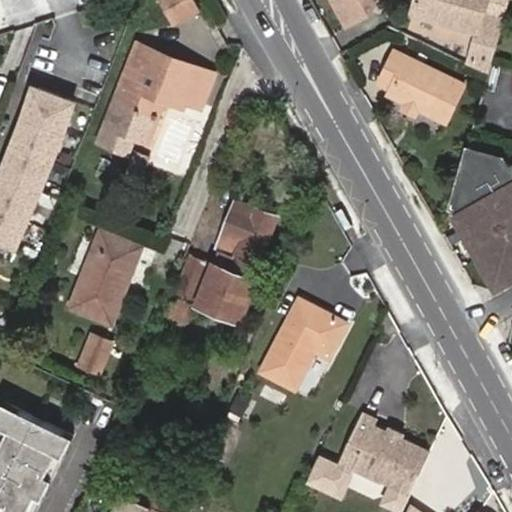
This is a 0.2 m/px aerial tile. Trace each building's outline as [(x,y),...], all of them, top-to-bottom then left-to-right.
[(158,0),(168,24),(198,12),(192,0),(158,0)] [(329,0),(343,26),(367,13),(371,0),(329,0)] [(485,0),(413,0),(410,12),(476,31),(480,18),(485,0)] [(501,24),(480,18),(476,31),(466,68),(469,69),(477,44),(494,49),(501,24)] [(477,44),(469,69),(485,78),(494,49),(477,44)] [(164,123),(156,120),(164,98),(173,102),(186,108),(189,102),(201,107),(213,78),(147,50),(138,69),(153,76),(146,91),(141,89),(139,95),(133,93),(111,147),(134,157),(142,137),(156,142),(164,123)] [(389,91),(404,60),(392,54),(377,85),(389,91)] [(460,89),(404,60),(389,91),(386,97),(404,106),(416,112),(444,126),(460,89)] [(131,86),(141,89),(146,91),(153,76),(138,69),(131,86)] [(0,238),(19,248),(81,104),(41,87),(0,180),(0,238)] [(164,98),(156,120),(164,123),(173,102),(164,98)] [(412,118),(416,112),(404,106),(401,112),(412,118)] [(506,145),(469,132),(451,194),(492,272),(503,266),(506,270),(511,266),(511,155),(511,156),(506,145)] [(240,200),(236,211),(256,218),(260,207),(240,200)] [(256,218),(236,211),(217,260),(197,254),(177,305),(198,313),(202,304),(246,320),(264,276),(260,274),(283,215),(260,207),(256,218)] [(144,247),(104,229),(72,308),(112,325),(136,268),(144,247)] [(292,382),(307,360),(329,311),(308,297),(264,363),(292,382)] [(329,311),(307,360),(315,350),(323,356),(346,323),(329,311)] [(87,328),(73,363),(99,374),(113,339),(87,328)] [(0,511),(34,511),(75,434),(9,400),(0,417),(0,511)] [(417,486),(437,445),(408,431),(394,425),(383,420),(387,411),(372,405),(345,461),(362,469),(365,462),(417,486)] [(396,420),(394,425),(408,431),(410,427),(396,420)] [(484,511),(465,497),(476,472),(440,450),(411,511),(484,511)] [(153,511),(156,505),(127,492),(119,511),(121,511),(153,511)]
